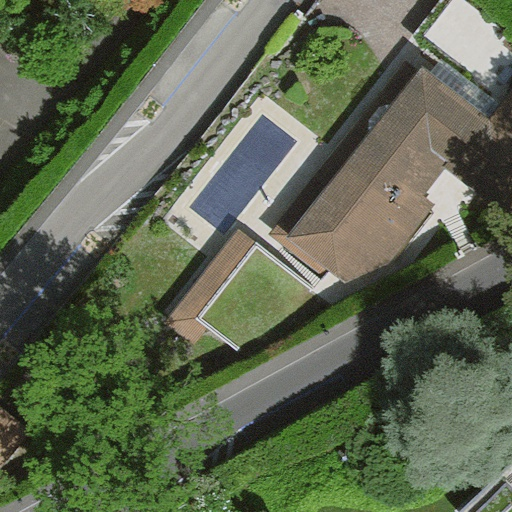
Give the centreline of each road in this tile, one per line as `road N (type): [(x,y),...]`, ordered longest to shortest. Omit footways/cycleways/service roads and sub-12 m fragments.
road 1 (residential): [(511,276),(81,511)]
road 2 (residential): [(0,316),(271,0)]
